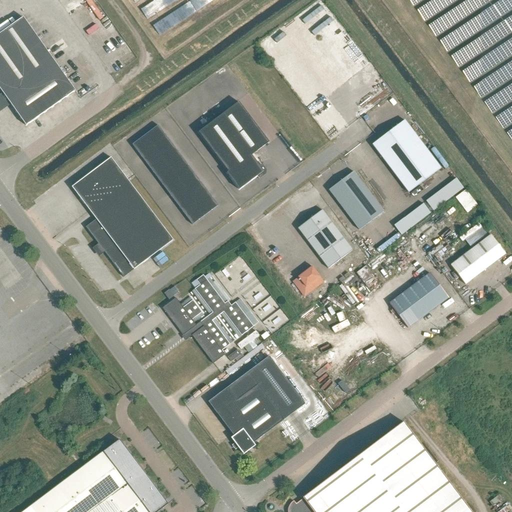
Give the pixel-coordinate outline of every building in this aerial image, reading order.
[(10,104),(26,126),(75,91),(23,18),(0,34),(0,89),(3,94),(0,96),(0,109),(1,110),(10,104)] [(341,118),(328,100),(316,109),(329,127),(341,118)] [(226,174),(239,190),(262,173),(262,171),(251,156),(269,143),(238,103),(198,133),(228,173),(226,174)] [(441,169),(404,121),(372,145),(408,193),(441,169)] [(158,126),(132,145),(192,225),(218,206),(158,126)] [(104,252),(123,278),(173,241),(111,158),(71,188),(96,220),(86,228),(99,246),(98,246),(103,253),(104,252)] [(384,213),(353,172),(329,190),(359,231),(384,213)] [(423,200),(431,211),(462,189),(455,178),(423,200)] [(467,214),(477,206),(465,190),(455,198),(467,214)] [(422,204),(391,224),(398,235),(429,215),(422,204)] [(352,251),(322,211),(298,229),(328,269),(352,251)] [(477,230),(469,232),(463,234),(467,246),(480,242),(477,230)] [(505,255),(491,235),(450,266),(465,285),(505,255)] [(319,277),(312,267),(297,278),(298,278),(293,282),(296,286),(301,282),(305,288),(319,277)] [(408,329),(448,298),(430,274),(389,304),(408,329)] [(200,286),(195,290),(213,313),(196,326),(192,320),(202,313),(193,301),(183,308),(176,299),(162,309),(183,336),(185,334),(188,339),(192,336),(213,364),(225,355),(222,351),(230,345),(212,321),(224,313),(241,336),(253,327),(235,303),(231,306),(228,302),(224,304),(207,281),(203,276),(196,281),(200,286)] [(172,287),(163,293),(167,299),(176,292),(172,287)] [(269,357),(208,402),(234,437),(231,439),(235,444),(233,446),(235,449),(238,447),(244,455),(255,446),(253,444),(305,405),(269,357)] [(470,511),(403,423),(303,498),(300,499),(301,500),(296,505),(293,502),(290,505),(288,511),(470,511)] [(119,440),(22,511),(158,511),(168,505),(119,440)]
